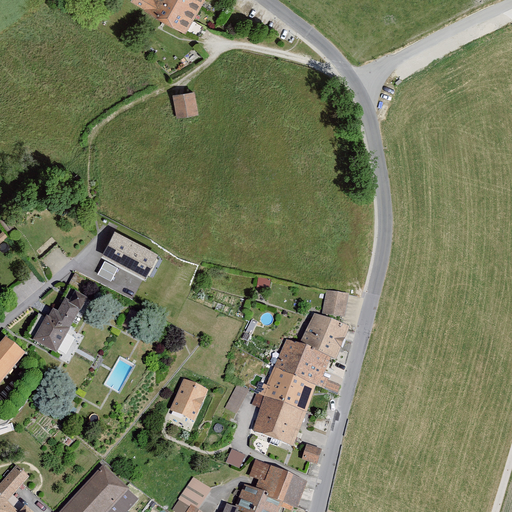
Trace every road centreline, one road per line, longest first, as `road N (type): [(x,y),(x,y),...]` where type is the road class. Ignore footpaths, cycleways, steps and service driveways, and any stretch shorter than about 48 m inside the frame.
road 1 (tertiary): [(317,511),(386,233),(376,148),(358,91)]
road 2 (unclassified): [(358,91),(415,51),(511,3)]
road 3 (track): [(227,43),(114,111),(90,148)]
road 4 (residential): [(106,235),(0,327)]
road 5 (tertiary): [(358,91),(327,51),(265,0)]
